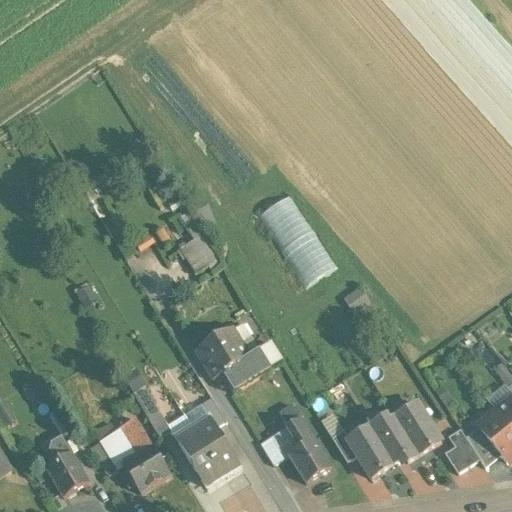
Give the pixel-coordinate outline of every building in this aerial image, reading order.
[(291,200),(262,219),(305,288),(335,270),(291,200)] [(211,205),(197,207),(199,225),(213,223),(211,205)] [(207,248),(185,262),(195,277),(217,263),(207,248)] [(89,312),(101,303),(88,286),(76,295),(89,312)] [(362,292),(345,302),(352,315),(369,305),(362,292)] [(249,361),(231,333),(197,354),(215,383),(223,378),(250,362),(249,361)] [(272,347),(260,354),(271,373),(283,365),(272,347)] [(250,362),(223,378),(234,396),(271,373),(260,354),(249,361),(250,362)] [(220,414),(212,402),(201,409),(210,425),(211,424),(216,432),(227,426),(220,414)] [(511,404),(497,417),(511,435),(511,404)] [(291,427),(301,414),(289,406),(280,420),(291,427)] [(441,445),(418,408),(395,422),(419,459),(441,445)] [(216,432),(211,424),(210,425),(201,409),(185,419),(223,481),(233,475),(232,474),(239,469),(216,432)] [(157,411),(146,418),(160,442),(171,435),(172,435),(169,429),(157,411)] [(49,418),(61,440),(68,436),(56,414),(49,418)] [(511,435),(497,417),(478,432),(507,467),(511,462),(511,435)] [(185,419),(169,429),(172,435),(171,435),(205,490),(213,486),(213,487),(223,481),(185,419)] [(419,459),(395,422),(384,429),(381,424),(370,431),(393,468),(404,461),(407,466),(419,459)] [(152,450),(136,423),(119,433),(136,460),(152,450)] [(301,423),(288,431),(301,451),(313,444),(301,423)] [(111,426),(95,434),(101,444),(102,443),(116,435),(111,426)] [(393,468),(370,431),(349,444),(347,445),(357,461),(371,482),(393,468)] [(480,464),(460,434),(449,441),(456,451),(469,471),(480,464)] [(357,461),(347,445),(349,444),(344,435),(332,443),(347,467),(357,461)] [(72,457),(62,440),(51,446),(49,454),(57,467),(72,457)] [(284,463),(271,441),(261,448),(274,469),(284,463)] [(120,473),(102,443),(101,444),(102,445),(91,451),(109,479),(120,473)] [(494,463),(481,443),(471,449),(484,470),(494,463)] [(301,451),(289,459),(306,487),(331,472),(313,444),(301,451)] [(170,479),(152,450),(136,460),(122,469),(127,476),(122,479),(130,491),(134,488),(140,497),(170,479)] [(469,471),(456,451),(445,458),(458,478),(469,471)] [(0,481),(12,475),(0,455),(0,481)] [(88,486),(72,457),(57,467),(46,473),(63,501),(88,486)]
